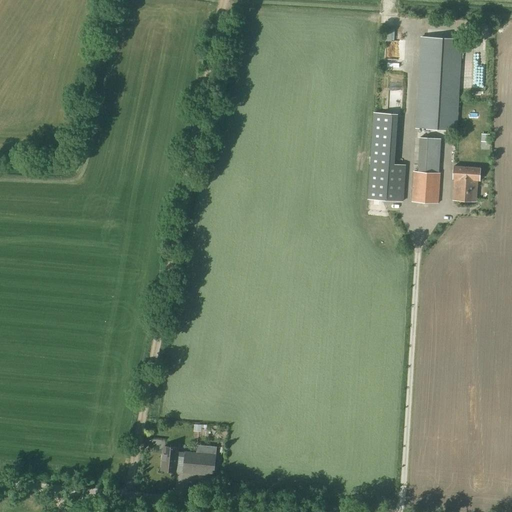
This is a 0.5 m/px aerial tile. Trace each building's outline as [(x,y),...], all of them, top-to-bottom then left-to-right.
[(457,131),(462,38),(420,36),(414,129),(457,131)] [(392,59),(406,60),(407,42),(393,41),(392,59)] [(489,76),(488,49),(482,49),(482,57),(479,57),(480,76),(489,76)] [(477,84),(465,84),(466,93),(478,93),(477,84)] [(479,92),(488,92),(487,84),(478,84),(479,92)] [(370,163),(367,199),(403,202),(406,165),(392,164),(396,104),(374,103),(370,163)] [(439,173),(440,138),(419,137),(417,171),(413,171),(411,202),(438,204),(440,173),(439,173)] [(480,181),(481,168),(454,166),(453,179),(455,180),(453,200),(475,202),(477,181),(480,181)] [(201,432),(202,425),(194,424),(193,432),(201,432)] [(219,455),(219,447),(198,445),(198,453),(185,452),(178,451),(178,448),(165,447),(162,471),(175,472),(176,471),(183,472),(183,473),(215,477),(217,455),(219,455)]
